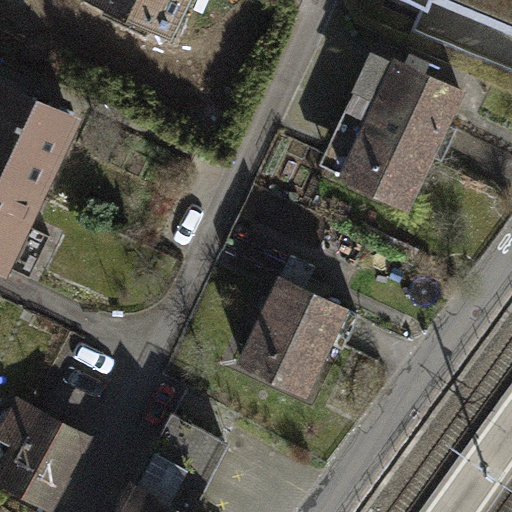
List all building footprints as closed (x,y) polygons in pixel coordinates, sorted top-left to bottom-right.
[(178,0),(109,0),(166,27),(178,0)] [(511,0),(453,0),(511,25),(511,0)] [(345,171),(395,63),(372,51),(354,87),(358,89),(324,162),(345,171)] [(461,90),(397,60),(395,63),(345,171),(344,173),(408,203),(431,152),(443,158),(457,126),(446,121),(461,90)] [(0,84),(0,173),(37,191),(72,118),(0,84)] [(0,173),(0,262),(30,277),(50,236),(22,222),(37,191),(0,173)] [(281,278),(242,359),(306,389),(329,339),(343,346),(358,314),(281,278)] [(82,437),(20,404),(3,435),(20,444),(3,476),(48,500),(82,437)] [(174,414),(121,511),(188,511),(225,442),(174,414)]
